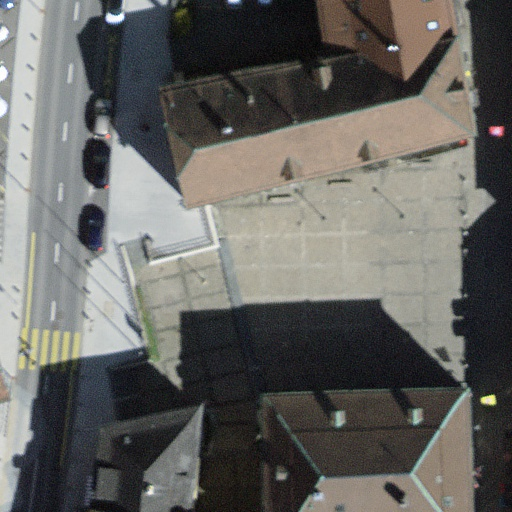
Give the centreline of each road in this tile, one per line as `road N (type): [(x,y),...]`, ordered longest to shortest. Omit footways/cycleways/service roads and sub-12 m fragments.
road 1 (secondary): [(78,0),(28,511)]
road 2 (residential): [(488,0),(496,284),(511,283)]
